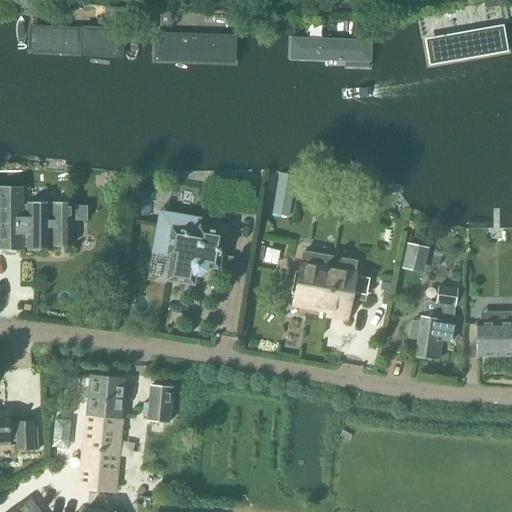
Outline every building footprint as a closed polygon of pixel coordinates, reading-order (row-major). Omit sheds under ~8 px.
[(413,17),(384,20),(390,69),(511,46),(511,1),(467,10),(413,17)] [(26,13),(16,13),(9,63),(122,70),(127,17),(54,15),(47,15),(26,13)] [(257,23),(143,17),(139,67),(255,72),(257,23)] [(288,23),(267,23),(264,73),(373,73),(373,21),(355,22),(323,23),(309,24),(297,23),(288,23)] [(279,173),(271,214),(289,217),(297,177),(279,173)] [(29,250),(71,250),(72,220),(87,220),(87,206),(72,206),(72,204),(22,204),(23,187),(0,187),(0,249),(22,249),(22,248),(29,248),(29,250)] [(219,269),(225,231),(199,227),(198,232),(171,227),(166,256),(170,257),(166,280),(194,285),(196,276),(200,276),(207,271),(208,267),(219,269)] [(403,268),(416,271),(419,256),(426,257),(428,248),(408,244),(403,268)] [(355,271),(301,262),(294,303),(329,309),(328,316),(346,320),(350,300),(365,302),(368,278),(354,276),(355,271)] [(457,291),(439,288),(435,319),(421,317),(420,322),(410,320),(407,339),(417,340),(415,357),(439,360),(441,340),(450,341),(452,331),(459,332),(461,318),(454,317),(457,291)] [(511,321),(475,322),(476,356),(511,356),(511,304),(511,321)] [(115,489),(125,379),(91,376),(81,485),(115,489)] [(148,417),(147,420),(171,422),(172,388),(151,386),(149,403),(144,402),(143,417),(148,417)] [(0,411),(0,443),(9,444),(9,441),(8,424),(8,411),(0,411)] [(8,424),(9,441),(17,440),(17,449),(33,449),(33,422),(16,422),(16,423),(8,424)]
